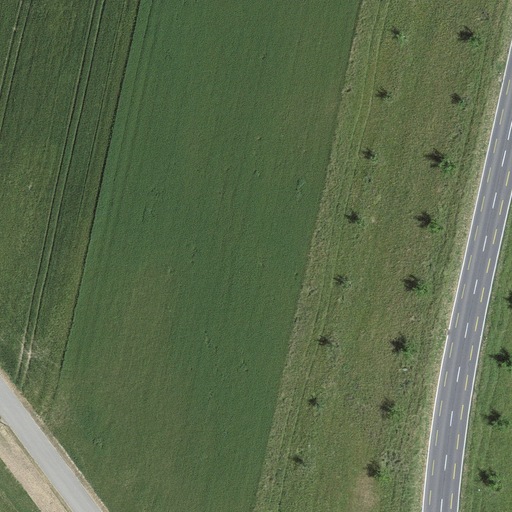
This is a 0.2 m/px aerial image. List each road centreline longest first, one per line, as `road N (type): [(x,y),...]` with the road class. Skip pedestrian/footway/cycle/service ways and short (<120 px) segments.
road 1 (secondary): [(511,103),(442,511)]
road 2 (secondary): [(0,391),(88,511)]
